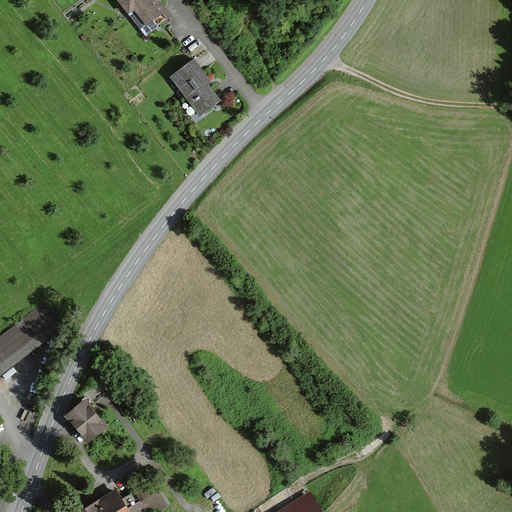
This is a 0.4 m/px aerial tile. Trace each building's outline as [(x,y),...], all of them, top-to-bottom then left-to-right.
[(150,0),(118,0),(117,1),(146,37),(167,20),(150,0)] [(191,63),(171,78),(199,116),(219,102),(191,63)] [(38,312),(0,339),(0,373),(54,335),(38,312)] [(102,426),(83,402),(66,416),(85,440),(102,426)] [(125,511),(113,490),(76,511),(125,511)] [(151,498),(158,511),(169,506),(162,492),(151,498)] [(318,511),(308,495),(280,511),(318,511)]
